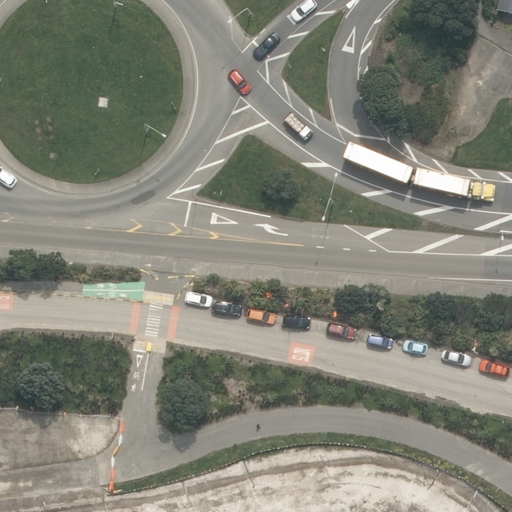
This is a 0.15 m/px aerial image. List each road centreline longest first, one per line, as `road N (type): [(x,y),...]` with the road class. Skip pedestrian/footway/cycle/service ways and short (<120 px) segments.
road 1 (trunk): [(411,260),(0,235)]
road 2 (primary): [(411,260),(123,207)]
road 3 (primary): [(378,0),(351,39),(346,64),(351,130),(364,166)]
road 4 (primary): [(218,86),(364,166)]
road 5 (primary): [(218,86),(190,161),(123,207)]
road 6 (primary): [(364,166),(420,188),(511,200)]
road 7 (secondary): [(323,0),(247,57),(218,68)]
